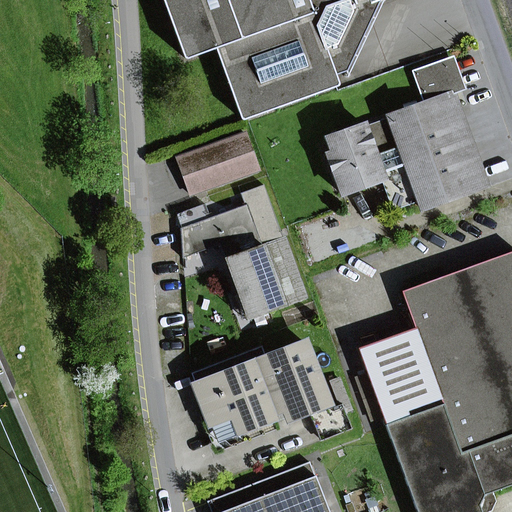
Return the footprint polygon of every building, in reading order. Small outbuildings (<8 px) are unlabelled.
[(162,0),(183,57),(187,59),(215,49),(240,118),(242,120),(338,86),(339,84),(336,75),(346,71),(379,0),(377,0),(370,3),(369,0),(162,0)] [(451,94),(461,90),(450,59),(414,72),(425,103),(388,116),(389,119),(365,128),(364,125),(327,138),(332,152),(327,154),(342,195),(364,187),(362,180),(380,174),(382,180),(392,209),(418,200),(422,210),(485,187),(451,94)] [(259,171),(245,133),(177,158),(191,196),(259,171)] [(362,180),(364,187),(382,180),(380,174),(362,180)] [(305,300),(264,185),(241,194),(245,206),(210,218),(181,229),(183,258),(219,245),(225,243),(252,319),(305,300)] [(181,229),(210,218),(205,204),(176,215),(181,229)] [(247,321),(252,319),(225,243),(219,245),(247,321)] [(357,349),(416,511),(481,511),(486,509),(491,499),(489,494),(511,485),(511,252),(401,292),(415,328),(357,349)] [(285,410),(288,419),(329,404),(305,343),(266,358),(262,347),(195,372),(200,384),(196,386),(195,386),(206,416),(218,447),(276,424),(273,415),(285,410)] [(196,386),(200,384),(195,372),(191,374),(196,386)] [(342,404),(345,412),(352,410),(340,380),(331,383),(339,405),(342,404)] [(345,412),(342,404),(339,405),(312,416),(322,441),(352,430),(345,412)] [(276,424),(288,419),(285,410),(273,415),(276,424)] [(201,418),(215,454),(278,429),(276,424),(218,447),(206,416),(201,418)] [(329,511),(310,462),(207,502),(210,511),(329,511)]
